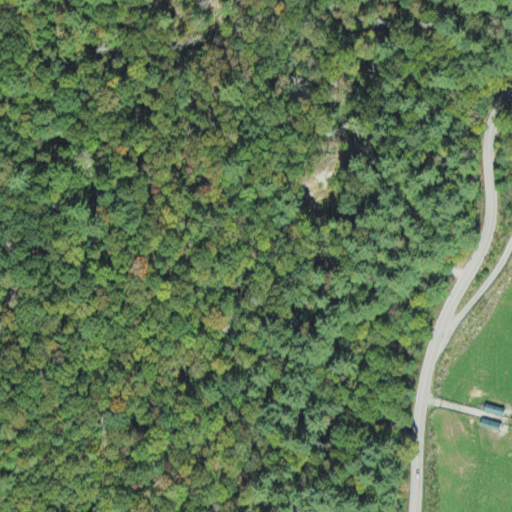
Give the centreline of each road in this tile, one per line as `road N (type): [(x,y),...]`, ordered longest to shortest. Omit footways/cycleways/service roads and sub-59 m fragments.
road 1 (residential): [(0,173),(9,160),(88,124),(139,161),(107,264),(101,350),(146,430),(105,494),(105,511),(305,459),(314,392),(366,314),(476,263)]
road 2 (residential): [(414,511),(414,439),(443,314),(489,226),(488,136),(511,84)]
